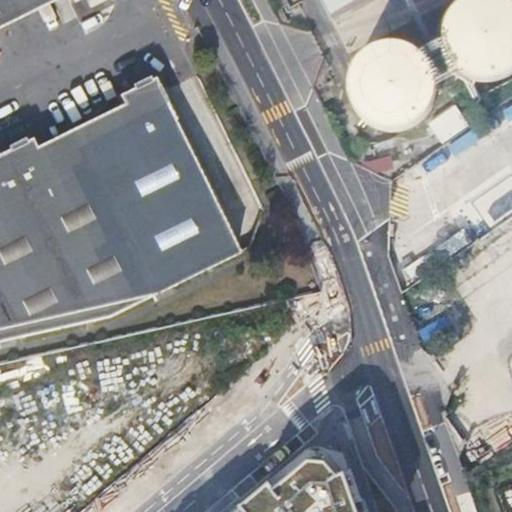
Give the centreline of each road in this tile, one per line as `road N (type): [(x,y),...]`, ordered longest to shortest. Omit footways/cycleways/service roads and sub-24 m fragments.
road 1 (residential): [(231,0),(317,173),(380,354)]
road 2 (residential): [(380,354),(186,511)]
road 3 (residential): [(380,354),(435,511)]
